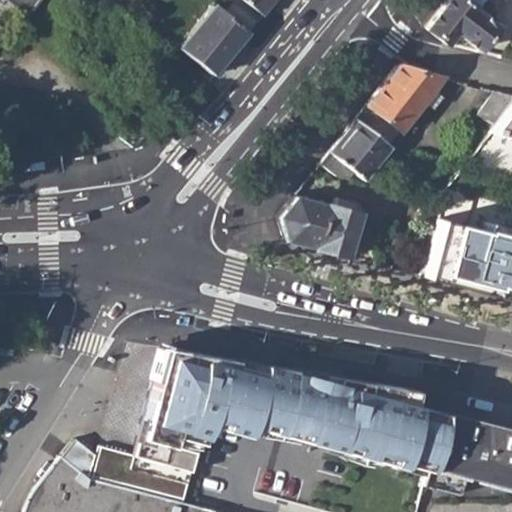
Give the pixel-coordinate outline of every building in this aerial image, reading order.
[(12,0),(29,11),(36,0),(12,0)] [(179,47),(210,71),(229,48),(253,18),(230,0),(229,0),(220,11),(212,5),(179,47)] [(230,0),(253,18),(268,0),(230,0)] [(451,31),(475,47),(494,23),(465,0),(447,0),(442,6),(425,28),(442,42),(451,31)] [(366,102),(402,131),(445,76),(397,63),(380,84),(366,102)] [(445,183),(418,276),(443,282),(455,285),(498,297),(511,300),(511,93),(509,104),(445,183)] [(353,169),(365,177),(392,145),(356,115),(335,140),(320,159),(336,171),(347,175),(353,169)] [(290,241),(312,247),(323,207),(324,204),(323,203),(292,194),(274,215),(282,239),(290,241)] [(324,204),(323,207),(312,247),(332,253),(346,256),(357,213),(342,209),(344,203),(336,201),(334,206),(324,204)] [(134,435),(130,452),(188,468),(199,421),(255,435),(323,450),(392,466),(422,474),(425,463),(439,410),(407,402),(410,386),(399,384),(273,362),(155,344),(154,347),(134,435)] [(511,429),(439,410),(425,463),(462,473),(511,487),(511,484),(511,429)] [(226,511),(179,500),(86,475),(92,453),(72,439),(41,477),(24,501),(21,508),(19,511),(226,511)] [(179,500),(188,468),(130,452),(95,443),(92,453),(86,475),(179,500)] [(462,473),(425,463),(422,474),(420,482),(457,493),(462,473)]
